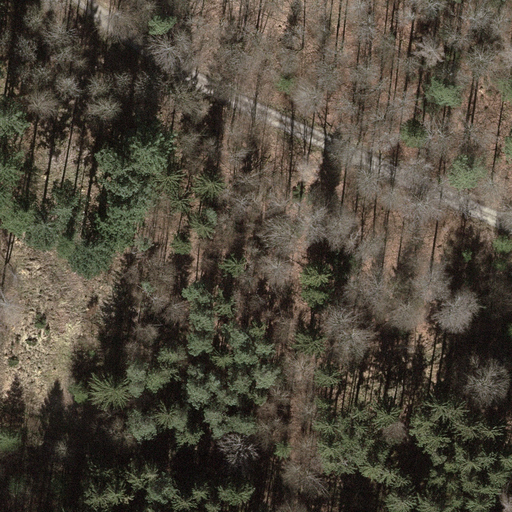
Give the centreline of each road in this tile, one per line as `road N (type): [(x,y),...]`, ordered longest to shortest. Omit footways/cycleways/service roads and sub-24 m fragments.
road 1 (track): [(82,0),(206,90),(511,227)]
road 2 (track): [(0,417),(368,511)]
